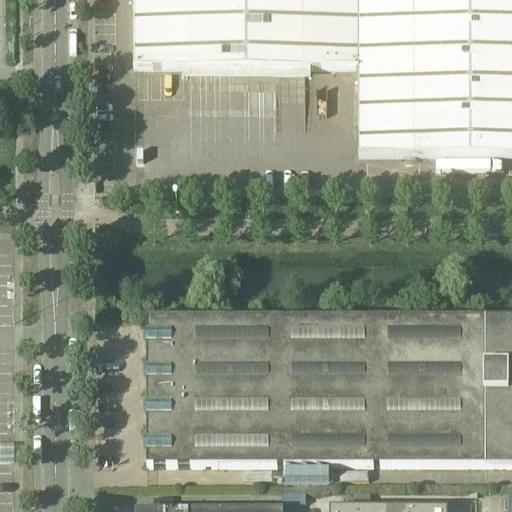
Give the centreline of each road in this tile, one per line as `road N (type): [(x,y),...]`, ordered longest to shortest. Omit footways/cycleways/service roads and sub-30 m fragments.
road 1 (residential): [(65,511),(58,0)]
road 2 (unknown): [(511,177),(276,163)]
